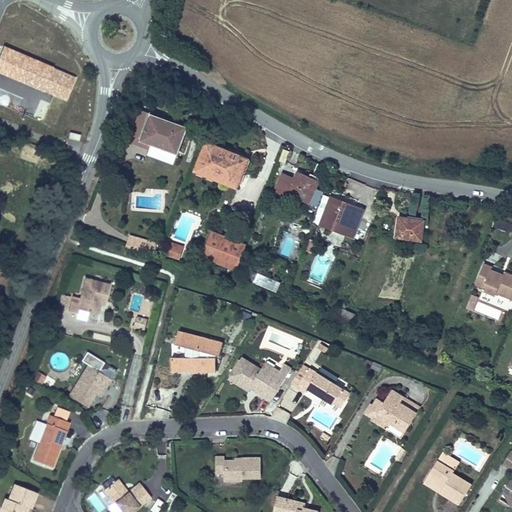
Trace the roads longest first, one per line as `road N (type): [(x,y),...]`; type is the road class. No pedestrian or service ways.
road 1 (residential): [(62,511),(85,451),(103,436),(132,423),(258,421),(294,432),(355,511)]
road 2 (unclassified): [(178,69),(388,178),(511,201)]
road 3 (tertiary): [(103,120),(0,386)]
